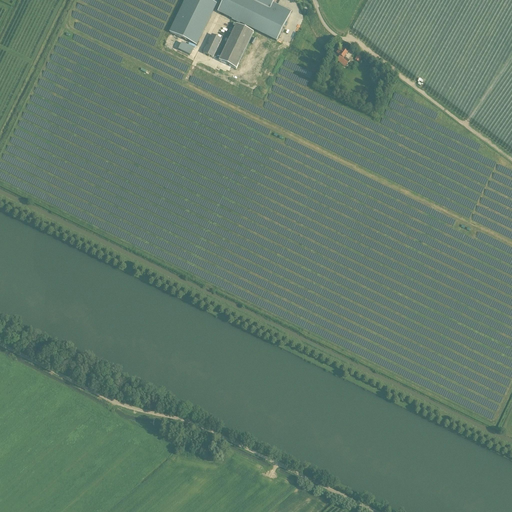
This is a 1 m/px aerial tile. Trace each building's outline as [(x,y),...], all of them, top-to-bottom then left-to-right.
[(186,45),(194,49),(196,46),(216,5),(211,2),(212,0),(206,0),(207,0),(206,0),(185,0),(170,33),(187,42),(186,45)] [(224,0),(218,13),(277,41),(291,12),(277,6),(276,7),(272,5),(274,0),(224,0)] [(232,34),(219,61),(229,66),(228,68),(235,71),(236,69),(236,70),(254,33),(237,25),(236,26),(230,23),(229,24),(235,28),(234,30),(230,28),(229,32),(232,34)] [(203,54),(213,59),(222,40),(212,35),(203,54)] [(350,61),(344,57),(348,53),(347,53),(349,51),(348,49),(347,47),(345,48),(343,50),(341,48),(337,53),(340,56),(337,60),(345,67),(350,61)] [(395,94),(393,98),(410,106),(411,104),(408,103),(410,100),(395,94)] [(37,101),(38,97),(32,96),(30,102),(39,104),(40,102),(37,101)] [(399,111),(401,106),(391,102),(389,106),(399,111)] [(393,119),(396,114),(387,110),(385,115),(393,119)] [(20,121),(18,126),(27,129),(28,126),(29,126),(30,125),(20,121)] [(430,348),(443,347),(419,336),(418,338),(415,338),(416,335),(413,334),(413,335),(409,335),(411,335),(404,335),(430,348)] [(444,335),(474,347),(488,348),(454,334),(453,337),(450,335),(444,335)] [(387,347),(401,347),(375,335),(372,335),(371,336),(367,336),(366,335),(364,335),(366,337),(368,337),(367,338),(387,347)] [(422,335),(453,347),(467,348),(436,336),(422,335)] [(345,347),(358,347),(334,336),(331,336),(335,337),(335,339),(334,341),(339,344),(345,347)] [(347,339),(367,347),(381,347),(354,336),(353,339),(347,339)] [(409,347),(422,347),(397,336),(392,336),(384,336),(409,347)] [(509,348),(480,337),(480,338),(470,338),(495,348),(509,348)]
